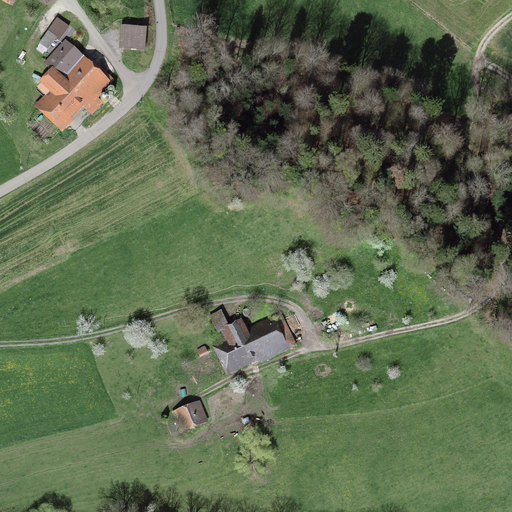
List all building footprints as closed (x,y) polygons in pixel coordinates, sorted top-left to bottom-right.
[(58,20),(38,46),(45,52),(56,39),(59,41),(69,28),(58,20)] [(145,50),(146,23),(125,22),(123,49),(145,50)] [(51,90),(38,104),(60,124),(80,103),(86,109),(113,80),(89,59),(85,63),(64,44),(46,64),(52,70),(41,81),(51,90)] [(7,84),(11,80),(14,82),(20,76),(14,70),(4,81),(7,84)] [(213,344),(224,368),(254,355),(258,363),(295,346),(283,319),(247,335),(240,321),(228,327),(221,312),(211,316),(218,331),(228,327),(232,335),(213,344)] [(207,353),(205,347),(197,351),(200,357),(207,353)] [(304,374),(291,379),(295,389),(308,384),(304,374)] [(201,408),(194,411),(192,408),(174,415),(180,430),(205,419),(201,408)]
